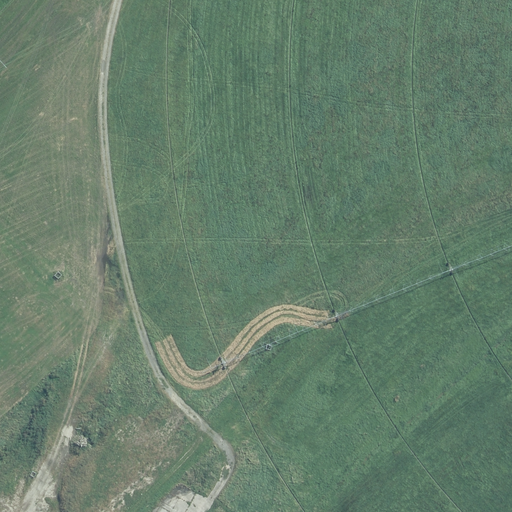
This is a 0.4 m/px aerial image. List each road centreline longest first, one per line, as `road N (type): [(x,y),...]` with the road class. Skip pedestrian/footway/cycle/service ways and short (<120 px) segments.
road 1 (track): [(511,215),(448,238),(300,370),(202,511)]
road 2 (track): [(0,228),(239,458)]
road 3 (track): [(96,327),(73,431),(30,511)]
road 4 (track): [(219,511),(73,431)]
